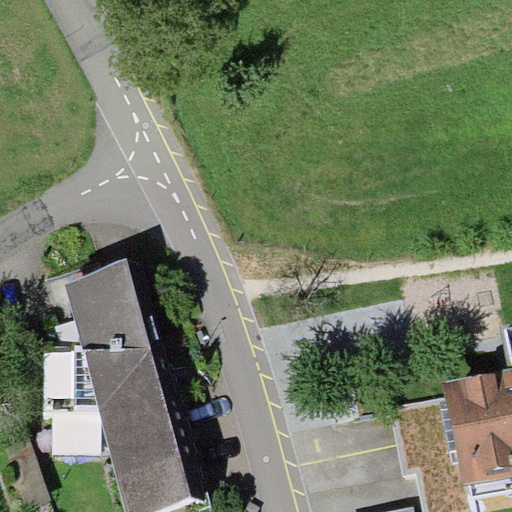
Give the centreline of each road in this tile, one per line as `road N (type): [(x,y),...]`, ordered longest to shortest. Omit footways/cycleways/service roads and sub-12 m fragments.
road 1 (unclassified): [(276,511),(221,299),(155,153)]
road 2 (residential): [(155,153),(0,245)]
road 3 (unclassified): [(155,153),(68,0)]
